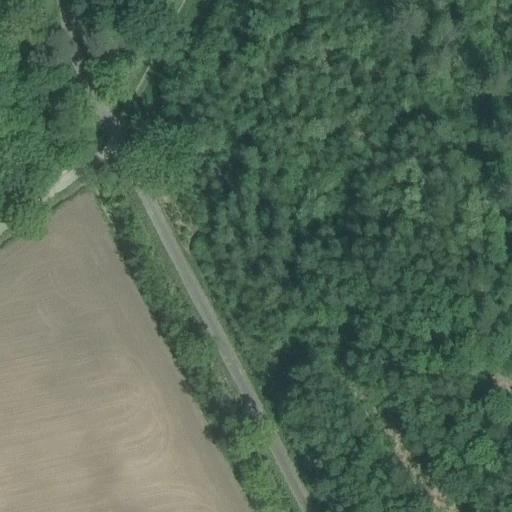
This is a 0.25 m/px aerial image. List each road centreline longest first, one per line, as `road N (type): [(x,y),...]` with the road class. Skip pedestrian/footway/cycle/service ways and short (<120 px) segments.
road 1 (unclassified): [(309,511),(119,144)]
road 2 (track): [(189,0),(125,154)]
road 3 (unclassified): [(119,144),(80,63),(63,0)]
road 4 (unclassified): [(0,228),(119,144)]
